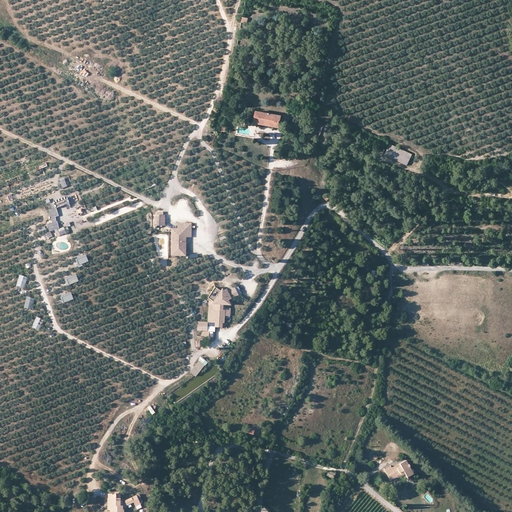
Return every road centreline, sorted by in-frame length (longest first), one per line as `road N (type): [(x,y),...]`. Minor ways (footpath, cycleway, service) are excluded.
road 1 (track): [(278,267),(240,324),(180,376),(163,381),(60,331),(35,271),(31,234)]
road 2 (track): [(204,490),(210,461),(230,446),(342,469),(371,393),(393,264)]
road 3 (track): [(278,267),(248,244),(200,136),(230,37),(217,0)]
road 4 (unclassified): [(278,267),(309,217),(329,205),(397,267),(511,270)]
